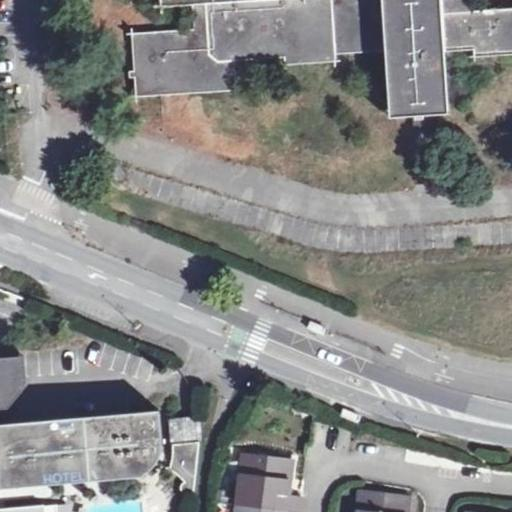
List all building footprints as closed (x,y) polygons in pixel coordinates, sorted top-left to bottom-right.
[(170,0),(171,6),(195,5),(197,31),(135,35),(139,97),(176,94),(239,90),(237,61),(288,57),(289,65),(338,62),(337,54),(388,51),(384,0),(170,0)] [(384,0),(388,51),(392,117),(416,116),(418,145),(431,145),(429,115),(451,113),(447,52),(475,50),(476,57),(511,55),(511,9),(474,12),(473,0),(384,0)] [(328,334),(332,326),(313,318),(310,325),(328,334)] [(0,410),(10,409),(28,386),(26,356),(0,358),(0,410)] [(347,405),(343,414),(361,422),(365,413),(347,405)] [(0,511),(55,511),(55,505),(0,508),(0,488),(143,477),(155,466),(159,461),(162,455),(160,411),(0,425),(0,511)] [(200,439),(200,419),(173,421),(174,441),(200,439)] [(187,495),(195,497),(200,443),(174,445),(174,452),(170,467),(177,472),(181,476),(186,482),(183,484),(181,488),(183,493),(187,495)] [(240,506),(248,507),(288,511),(295,511),(301,511),(303,495),(290,493),(292,472),(293,459),(254,455),(252,475),(243,474),(240,506)] [(361,510),(360,511),(409,511),(411,496),(371,491),(369,511),(361,510)]
